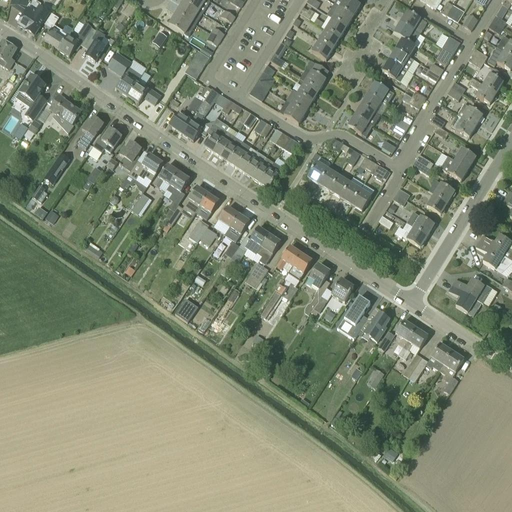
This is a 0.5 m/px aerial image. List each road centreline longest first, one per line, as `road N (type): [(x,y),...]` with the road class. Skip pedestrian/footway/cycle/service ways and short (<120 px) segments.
road 1 (residential): [(411,308),(0,31)]
road 2 (residential): [(411,308),(511,139)]
road 3 (residential): [(396,167),(340,136),(302,139),(236,100)]
road 4 (residential): [(396,167),(469,44)]
road 5 (residential): [(255,0),(205,81),(236,100)]
road 6 (unclassified): [(511,373),(411,308)]
